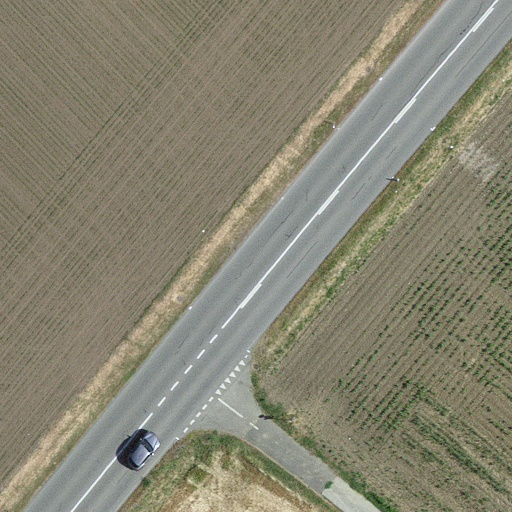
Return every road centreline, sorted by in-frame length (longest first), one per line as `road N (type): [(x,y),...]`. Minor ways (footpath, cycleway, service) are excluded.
road 1 (secondary): [(67,511),(500,0)]
road 2 (track): [(183,368),(358,511)]
